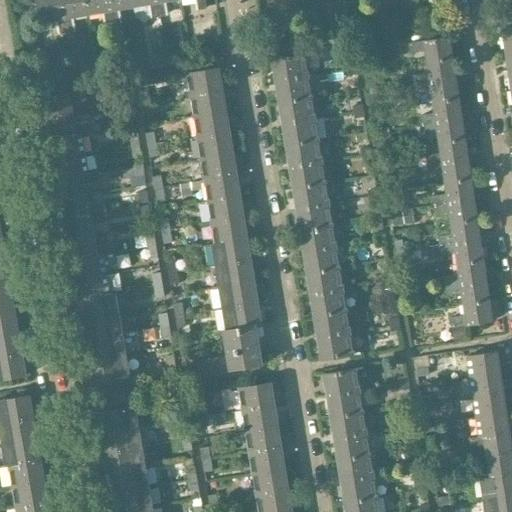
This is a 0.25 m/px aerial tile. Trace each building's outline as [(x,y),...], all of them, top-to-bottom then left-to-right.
[(60,33),(67,32),(61,0),(36,0),(40,22),(58,19),(60,33)] [(87,13),(84,0),(61,0),(67,32),(69,44),(75,43),(71,16),(87,13)] [(108,0),(84,0),(87,13),(104,11),(106,25),(113,24),(108,0)] [(132,0),(108,0),(113,24),(119,23),(117,8),(133,5),(132,0)] [(161,27),(160,22),(156,0),(132,0),(133,5),(150,3),(152,17),(153,28),(161,27)] [(164,0),(156,0),(160,22),(166,21),(166,15),(163,0),(164,0)] [(204,0),(196,0),(198,9),(206,8),(204,0)] [(511,27),(503,29),(506,50),(511,49),(511,27)] [(451,58),(448,37),(409,43),(411,53),(426,50),(428,62),(451,58)] [(273,59),(277,81),(307,76),(303,54),(273,59)] [(454,78),(451,58),(428,62),(430,73),(414,75),(415,84),(454,78)] [(188,73),(192,95),(222,90),(218,68),(188,73)] [(356,68),(347,70),(348,76),(357,75),(356,68)] [(307,76),(277,81),(280,103),(310,98),(307,76)] [(454,78),(415,84),(417,93),(432,91),(434,102),(457,99),(454,78)] [(138,91),(140,103),(148,102),(146,90),(138,91)] [(222,90),(192,95),(195,116),(225,111),(222,90)] [(45,98),(49,118),(71,114),(69,103),(85,100),(83,91),(45,98)] [(122,93),(124,105),(132,104),(130,91),(122,93)] [(310,98),(280,103),(284,124),(314,119),(310,98)] [(460,119),(457,99),(434,102),(436,113),(420,116),(421,125),(460,119)] [(148,102),(140,103),(142,111),(150,110),(148,102)] [(225,111),(195,116),(199,138),(229,133),(225,111)] [(71,114),(49,118),(52,138),(81,133),(82,134),(91,133),(89,123),(73,126),(71,114)] [(124,125),(136,123),(134,116),(122,118),(124,125)] [(314,119),(284,124),(287,145),(317,140),(314,119)] [(463,139),(460,119),(421,125),(423,134),(439,131),(440,142),(463,139)] [(145,133),(147,146),(155,145),(153,132),(145,133)] [(81,133),(52,138),(56,159),(85,153),(82,134),(81,133)] [(129,134),(131,145),(139,144),(137,133),(129,134)] [(229,133),(199,138),(202,159),(232,154),(229,133)] [(368,144),(366,133),(358,134),(360,145),(368,144)] [(466,159),(463,139),(440,142),(442,154),(426,156),(428,165),(466,159)] [(317,140),(287,145),(291,166),(321,161),(317,140)] [(139,144),(131,145),(133,158),(141,157),(139,144)] [(155,145),(147,146),(149,157),(157,156),(155,145)] [(85,153),(56,159),(59,179),(89,174),(89,173),(85,153)] [(232,154),(202,159),(206,180),(236,175),(232,154)] [(469,179),(466,159),(428,165),(429,174),(445,172),(446,183),(469,179)] [(321,161),(291,166),(294,188),(324,183),(321,161)] [(144,176),(142,164),(134,165),(134,166),(129,167),(129,173),(135,172),(136,177),(144,176)] [(89,174),(59,179),(63,199),(86,195),(84,184),(99,181),(98,171),(89,173),(89,174)] [(152,176),(153,182),(154,189),(154,190),(163,188),(161,175),(152,176)] [(236,175),(206,180),(209,202),(239,197),(236,175)] [(472,199),(469,179),(446,183),(448,194),(432,196),(434,205),(472,199)] [(190,183),(180,185),(182,197),(193,196),(190,183)] [(324,183),(294,188),(298,209),(328,204),(324,183)] [(154,190),(156,202),(165,201),(163,189),(154,190)] [(86,195),(63,199),(66,219),(105,212),(103,203),(88,206),(86,195)] [(239,197),(209,202),(213,223),(243,218),(239,197)] [(475,220),(472,199),(434,205),(435,214),(451,212),(453,223),(475,220)] [(328,204),(298,209),(301,230),(331,225),(328,204)] [(140,206),(141,216),(149,215),(148,205),(140,206)] [(402,210),(391,212),(394,226),(404,224),(402,210)] [(105,212),(66,219),(70,239),(93,235),(91,224),(106,221),(105,212)] [(159,220),(161,231),(169,230),(167,218),(159,220)] [(213,223),(216,244),(246,239),(243,218),(213,223)] [(479,240),(475,220),(453,223),(454,234),(438,237),(440,246),(479,240)] [(331,225),(301,230),(305,252),(335,247),(331,225)] [(169,230),(161,231),(163,244),(171,242),(169,230)] [(145,235),(147,247),(156,246),(154,234),(145,235)] [(93,235),(70,239),(73,259),(103,254),(103,255),(112,253),(110,244),(95,246),(93,235)] [(246,239),(216,244),(212,244),(215,266),(250,261),(246,239)] [(394,240),(396,252),(403,251),(401,239),(394,240)] [(482,260),(479,240),(440,246),(441,255),(457,252),(459,263),(482,260)] [(156,246),(147,247),(149,259),(157,258),(156,246)] [(440,246),(427,248),(429,261),(442,259),(441,255),(440,246)] [(335,247),(305,252),(308,273),(338,268),(335,247)] [(403,253),(396,254),(398,267),(406,266),(403,253)] [(103,254),(73,259),(77,279),(106,274),(103,255),(103,254)] [(166,260),(168,274),(176,273),(174,259),(166,260)] [(485,280),(482,260),(459,263),(460,275),(445,277),(446,286),(485,280)] [(250,261),(215,266),(219,288),(253,282),(250,261)] [(383,272),(390,271),(388,261),(381,262),(383,272)] [(338,268),(308,273),(312,294),(342,289),(338,268)] [(6,269),(0,269),(0,291),(10,290),(6,269)] [(160,273),(152,274),(154,286),(162,285),(160,273)] [(176,273),(168,274),(170,284),(178,283),(176,273)] [(106,274),(77,279),(80,300),(110,294),(106,274)] [(488,300),(485,280),(446,286),(447,295),(463,293),(465,304),(488,300)] [(391,281),(382,283),(384,289),(392,288),(391,281)] [(253,282),(219,288),(222,309),(257,303),(253,282)] [(164,297),(162,285),(154,286),(148,287),(150,295),(155,294),(156,298),(164,297)] [(342,289),(312,294),(315,316),(345,311),(342,289)] [(10,290),(0,291),(0,313),(13,311),(10,290)] [(110,294),(80,300),(84,320),(119,314),(115,293),(110,294)] [(491,321),(488,300),(465,304),(466,315),(451,317),(452,327),(491,321)] [(181,303),(173,304),(175,317),(183,315),(181,303)] [(222,309),(226,329),(226,330),(260,325),(257,303),(222,309)] [(13,311),(0,313),(0,335),(17,332),(13,311)] [(345,311),(315,316),(319,337),(349,332),(345,311)] [(158,315),(160,327),(169,325),(167,313),(158,315)] [(119,314),(84,320),(88,340),(123,334),(119,314)] [(183,315),(175,317),(177,328),(185,327),(183,315)] [(388,319),(390,326),(398,324),(397,318),(388,319)] [(226,330),(226,329),(225,330),(229,357),(198,363),(200,375),(233,370),(232,369),(261,365),(257,339),(263,335),(261,324),(260,325),(226,330)] [(169,325),(160,327),(162,339),(170,337),(169,325)] [(17,332),(0,335),(0,357),(21,354),(17,332)] [(349,332),(319,337),(322,360),(352,355),(349,332)] [(123,334),(88,340),(91,360),(126,354),(123,334)] [(467,356),(470,377),(499,373),(496,352),(467,356)] [(21,354),(0,357),(0,379),(25,376),(21,354)] [(126,354),(91,360),(95,381),(118,377),(118,376),(130,374),(126,354)] [(165,356),(167,368),(175,367),(173,355),(165,356)] [(403,367),(402,359),(393,361),(395,368),(403,367)] [(416,369),(417,376),(429,375),(428,368),(416,369)] [(325,374),(328,396),(358,391),(355,369),(325,374)] [(499,373),(470,377),(473,397),(502,393),(499,373)] [(398,378),(399,385),(408,383),(407,376),(398,378)] [(240,388),(243,410),(273,405),(270,383),(240,388)] [(358,391),(328,396),(332,417),(362,412),(358,391)] [(502,393),(473,397),(476,417),(505,413),(502,393)] [(0,400),(0,422),(32,417),(28,395),(0,400)] [(420,398),(421,405),(433,404),(432,396),(420,398)] [(203,417),(202,409),(200,399),(192,401),(195,418),(203,417)] [(433,404),(421,405),(422,412),(434,410),(433,404)] [(273,405),(243,410),(247,431),(277,426),(273,405)] [(100,412),(104,433),(139,426),(135,406),(100,412)] [(362,412),(332,417),(335,438),(365,434),(362,412)] [(505,413),(476,417),(479,437),(508,433),(505,413)] [(32,417),(0,422),(0,436),(1,445),(36,439),(32,417)] [(203,417),(195,418),(197,430),(205,429),(203,417)] [(405,420),(406,427),(415,426),(414,419),(405,420)] [(424,425),(425,432),(437,430),(436,423),(424,425)] [(139,426),(104,433),(107,453),(142,447),(139,426)] [(188,426),(180,427),(182,440),(190,439),(188,426)] [(277,426),(247,431),(250,452),(280,447),(277,426)] [(508,433),(479,437),(469,438),(471,448),(486,445),(488,457),(511,453),(508,433)] [(365,434),(335,438),(339,460),(369,455),(365,434)] [(210,459),(208,447),(211,447),(209,437),(198,439),(202,461),(210,459)] [(36,439),(1,445),(5,466),(10,465),(39,460),(36,439)] [(190,439),(182,440),(184,451),(192,450),(190,439)] [(142,447),(107,453),(111,473),(146,467),(142,447)] [(280,447),(250,452),(254,474),(284,469),(280,447)] [(511,459),(511,453),(488,457),(490,468),(474,470),(475,480),(480,480),(479,479),(511,473),(511,459)] [(369,455),(339,460),(342,481),(372,476),(369,455)] [(210,459),(202,461),(204,472),(212,471),(210,459)] [(10,465),(13,486),(43,481),(39,460),(10,465)] [(194,466),(186,468),(188,480),(196,478),(194,466)] [(146,467),(111,473),(114,493),(149,487),(146,467)] [(284,469),(254,474),(257,495),(287,490),(284,469)] [(511,473),(479,479),(480,480),(482,499),(511,494),(511,473)] [(372,476),(342,481),(346,502),(376,497),(372,476)] [(196,478),(188,480),(190,491),(198,490),(196,478)] [(43,481),(13,486),(17,508),(47,502),(43,481)] [(149,487),(114,493),(117,511),(123,511),(153,507),(149,487)] [(287,490),(257,495),(260,511),(287,511),(291,511),(287,490)] [(511,511),(511,494),(482,499),(484,511),(511,511)] [(208,496),(209,503),(217,502),(216,495),(208,496)] [(378,511),(376,497),(346,502),(347,511),(378,511)] [(437,498),(438,506),(450,504),(449,497),(437,498)] [(48,511),(47,502),(17,508),(17,511),(48,511)] [(218,511),(217,502),(209,503),(210,511),(218,511)]
